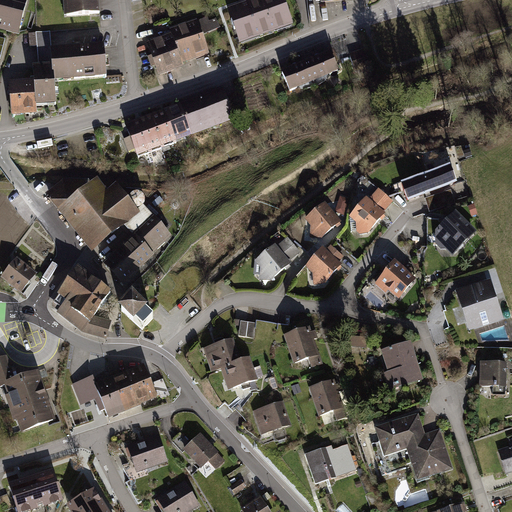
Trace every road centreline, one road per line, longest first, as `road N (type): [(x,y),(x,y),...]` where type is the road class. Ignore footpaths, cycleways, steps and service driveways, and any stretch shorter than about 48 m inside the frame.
road 1 (residential): [(161,361),(213,311),(250,298),(415,323),(486,511)]
road 2 (tertiary): [(402,7),(136,106)]
road 3 (residential): [(0,154),(66,246),(32,314)]
road 4 (tertiary): [(299,511),(193,398)]
road 5 (tertiary): [(136,106),(0,140)]
road 6 (tertiary): [(161,361),(82,343),(32,314)]
